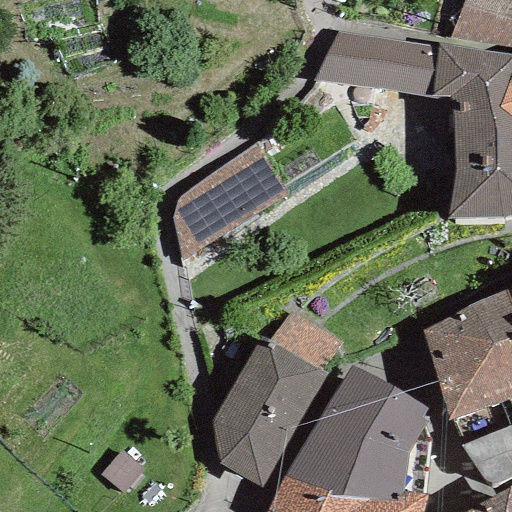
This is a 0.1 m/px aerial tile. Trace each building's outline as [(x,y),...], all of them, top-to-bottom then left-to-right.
[(511,0),(465,0),(449,38),(511,47),(511,0)] [(437,47),(336,30),(311,82),(432,98),(437,47)] [(511,117),(498,107),(511,67),(511,56),(437,42),(437,47),(432,98),(449,98),(454,172),(446,221),(511,214),(511,117)] [(511,67),(498,107),(511,117),(511,67)] [(286,196),(260,138),(179,196),(170,219),(181,259),(286,196)] [(508,399),(511,410),(511,305),(506,290),(465,308),(498,403),(508,399)] [(465,308),(422,331),(459,446),(492,488),(511,478),(511,410),(508,399),(498,403),(465,308)] [(290,310),(268,342),(322,372),(344,345),(290,310)] [(218,466),(260,489),(328,375),(322,372),(268,342),(264,350),(254,346),(211,423),(218,466)] [(351,367),(283,477),(329,493),(328,496),(340,497),(389,386),(351,367)] [(426,410),(389,386),(340,497),(398,500),(399,493),(421,496),(428,441),(425,422),(420,417),(426,410)] [(420,511),(426,496),(421,496),(399,493),(398,500),(340,497),(328,496),(329,493),(283,477),(265,511),(420,511)] [(465,511),(511,511),(511,489),(510,487),(465,511)]
